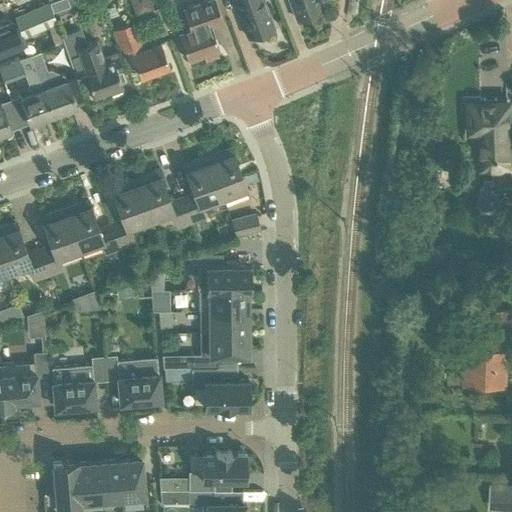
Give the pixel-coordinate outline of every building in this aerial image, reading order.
[(67,0),(52,0),(49,1),(52,11),(69,5),(67,0)] [(130,0),(137,15),(151,10),(153,9),(150,0),(130,0)] [(211,0),(184,10),(190,29),(178,33),(188,61),(204,55),(206,60),(218,55),(216,51),(219,50),(210,25),(223,20),(215,0),(211,0)] [(263,0),(233,0),(247,37),(273,27),(263,0)] [(318,0),(288,0),(296,19),(322,10),(318,0)] [(15,17),(17,21),(23,36),(56,22),(49,3),(15,17)] [(151,10),(161,36),(167,34),(157,8),(153,9),(151,10)] [(1,26),(0,26),(0,55),(11,51),(11,50),(27,44),(23,36),(17,21),(2,27),(1,26)] [(134,23),(113,31),(121,53),(126,66),(135,63),(141,78),(169,67),(160,43),(143,49),(134,23)] [(81,27),(61,34),(62,39),(77,82),(87,78),(93,95),(109,89),(111,94),(121,90),(120,86),(122,85),(117,71),(122,69),(116,52),(102,57),(96,40),(87,44),(81,27)] [(40,51),(31,55),(52,114),(76,106),(66,79),(65,79),(64,76),(50,69),(47,70),(40,51)] [(16,117),(26,114),(29,123),(52,114),(31,55),(18,59),(30,92),(21,95),(16,80),(4,84),(8,93),(16,117)] [(0,95),(0,133),(10,129),(7,121),(16,117),(8,93),(0,95)] [(507,104),(471,105),(472,129),(483,129),(484,138),(482,140),(482,141),(481,143),(481,144),(481,150),(482,152),(482,153),(483,154),(484,155),(484,166),(496,165),(496,180),(484,180),(484,188),(480,188),(481,207),(497,207),(497,231),(511,230),(511,190),(510,190),(507,104)] [(231,147),(207,156),(222,195),(245,186),(231,147)] [(193,191),(182,195),(191,221),(204,216),(200,204),(222,195),(207,156),(184,164),(193,191)] [(158,170),(135,178),(149,218),(172,210),(178,226),(191,221),(182,195),(169,200),(158,170)] [(122,218),(111,222),(119,247),(133,242),(127,226),(149,218),(135,178),(111,187),(122,218)] [(88,200),(65,209),(79,248),(101,240),(106,252),(119,247),(111,222),(98,226),(88,200)] [(51,244),(40,248),(48,273),(61,268),(57,256),(79,248),(65,209),(42,217),(51,244)] [(255,214),(233,220),(237,234),(259,229),(255,214)] [(16,222),(0,228),(0,251),(7,270),(29,262),(34,278),(48,273),(40,248),(27,253),(16,222)] [(197,289),(199,289),(247,289),(249,289),(249,265),(222,266),(222,253),(196,253),(197,289)] [(99,302),(98,288),(89,291),(90,303),(99,302)] [(247,309),(247,289),(199,289),(199,310),(248,309),(247,309)] [(169,291),(152,291),(152,307),(170,306),(169,291)] [(18,302),(4,307),(8,321),(23,316),(18,302)] [(248,309),(199,310),(200,332),(209,332),(247,332),(247,310),(248,310),(248,309)] [(467,351),(466,386),(504,386),(505,352),(501,352),(502,346),(510,346),(510,345),(506,344),(507,311),(511,311),(511,310),(483,309),(482,345),(483,345),(483,352),(467,351)] [(172,325),(170,310),(158,311),(160,326),(172,325)] [(248,353),(247,332),(209,332),(200,332),(200,354),(191,354),(191,366),(216,366),(216,354),(248,353)] [(61,341),(62,365),(72,365),(72,341),(61,341)] [(36,377),(48,376),(46,350),(33,351),(34,361),(0,363),(0,385),(2,404),(14,403),(13,399),(37,397),(36,377)] [(160,397),(156,356),(117,359),(116,354),(103,355),(105,380),(118,379),(120,401),(141,399),(142,403),(157,402),(156,398),(160,397)] [(95,403),(93,381),(105,380),(103,355),(91,356),(91,363),(51,366),(54,406),(58,406),(58,410),(73,409),(73,405),(95,403)] [(216,379),(216,366),(191,366),(190,366),(191,386),(203,386),(204,404),(218,404),(218,405),(234,405),(234,404),(248,404),(247,378),(216,379)] [(188,476),(188,490),(214,489),(214,477),(245,477),(245,451),(231,451),(215,451),(201,451),(201,470),(188,470),(188,476)] [(141,457),(118,459),(121,497),(144,495),(141,457)] [(121,497),(118,459),(97,460),(96,460),(100,498),(121,497)] [(78,503),(75,460),(53,462),(56,504),(78,503)] [(100,498),(96,460),(96,461),(76,462),(76,460),(75,460),(78,503),(80,502),(79,500),(100,498)] [(188,476),(175,476),(175,490),(188,490),(188,476)] [(511,484),(480,483),(480,509),(511,509),(511,484)] [(214,502),(214,489),(188,490),(188,502),(202,502),(201,511),(244,511),(245,502),(214,502)]
